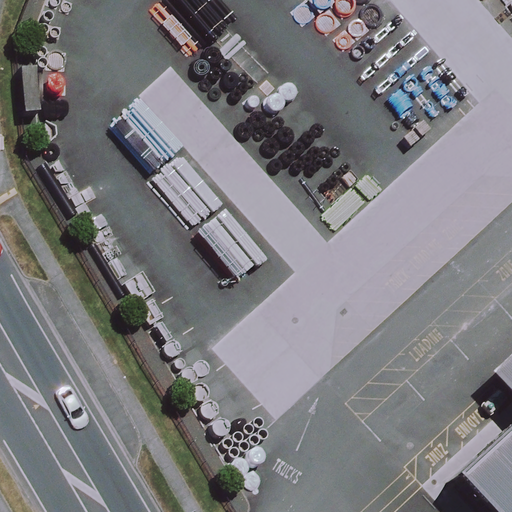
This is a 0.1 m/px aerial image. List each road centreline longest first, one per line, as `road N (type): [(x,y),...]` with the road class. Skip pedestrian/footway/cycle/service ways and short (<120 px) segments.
road 1 (unknown): [(346,332),(66,51),(40,0)]
road 2 (unknown): [(185,0),(423,246)]
road 3 (unknown): [(182,511),(346,332)]
road 4 (secondary): [(0,339),(102,511)]
road 5 (unknown): [(382,0),(511,123)]
road 6 (unknown): [(423,246),(511,149)]
